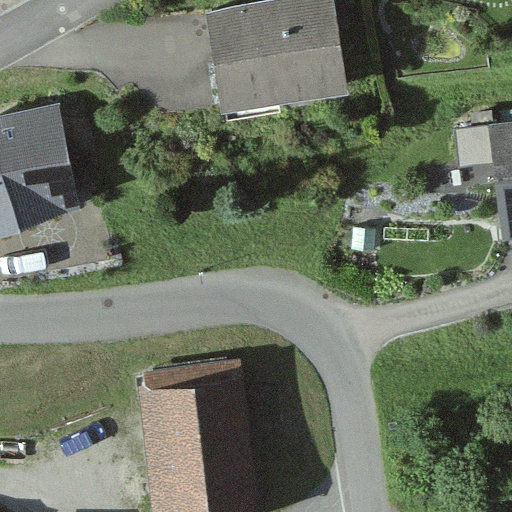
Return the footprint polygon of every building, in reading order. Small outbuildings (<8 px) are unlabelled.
[(330,0),(325,0),(202,18),(217,123),(345,105),(330,0)] [(61,96),(0,104),(0,207),(15,200),(79,185),(61,96)] [(511,112),(451,119),(456,161),(496,156),(504,225),(511,223),(511,112)] [(355,224),(353,243),(377,245),(378,226),(355,224)] [(259,511),(247,382),(142,393),(154,511),(259,511)] [(511,475),(476,482),(480,502),(511,495),(511,475)]
